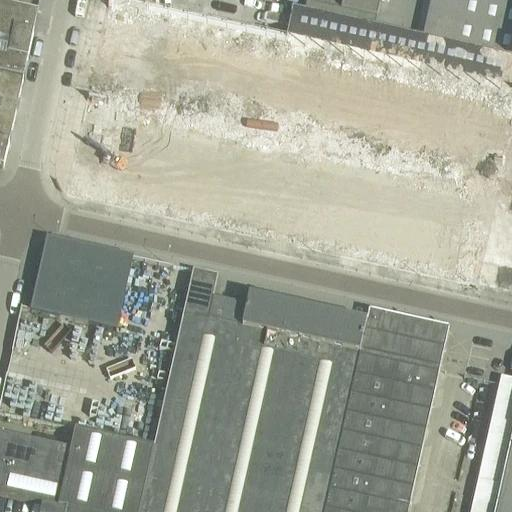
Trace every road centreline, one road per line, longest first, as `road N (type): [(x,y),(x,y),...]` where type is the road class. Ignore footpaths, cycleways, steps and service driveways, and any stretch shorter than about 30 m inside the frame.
road 1 (unclassified): [(21,213),(511,318)]
road 2 (unclassified): [(21,213),(67,0)]
